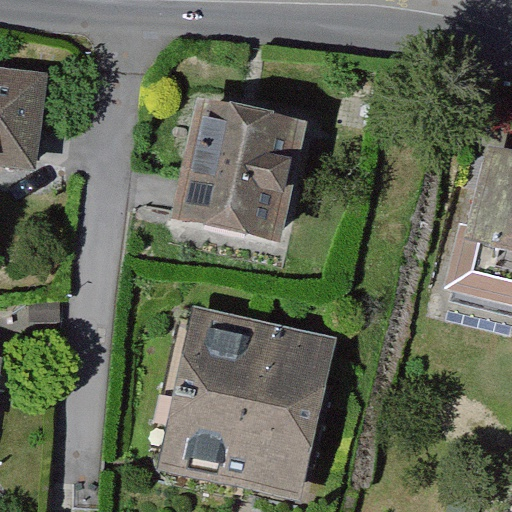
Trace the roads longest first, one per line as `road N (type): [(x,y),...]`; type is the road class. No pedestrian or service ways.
road 1 (residential): [(128,20),(79,413),(63,483)]
road 2 (residential): [(128,20),(372,30),(511,62)]
road 3 (residential): [(0,7),(128,20)]
